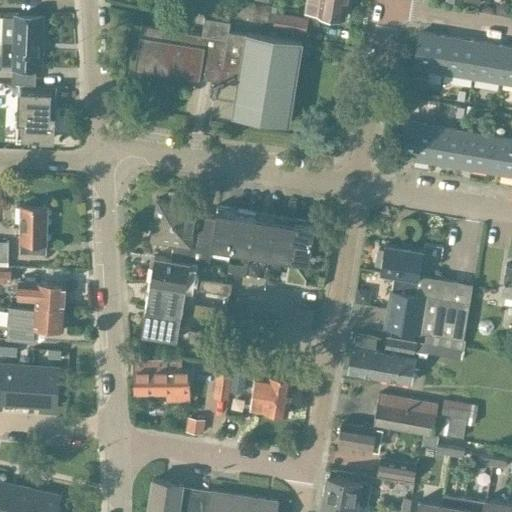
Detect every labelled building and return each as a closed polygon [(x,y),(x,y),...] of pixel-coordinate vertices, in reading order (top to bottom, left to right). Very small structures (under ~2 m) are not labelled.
[(309,0),(308,9),(317,11),(317,12),(344,17),(346,0),(309,0)] [(497,4),(495,10),(507,13),(509,1),(502,0),(497,4)] [(304,32),(306,17),(275,12),(273,27),(304,32)] [(40,68),(42,23),(42,15),(15,14),(13,42),(2,41),(1,64),(12,65),(12,67),(40,68)] [(300,41),(228,30),(230,20),(203,16),(201,33),(141,24),(134,67),(211,79),(210,89),(219,91),(221,80),(238,83),(233,112),(288,121),(300,41)] [(444,71),(450,36),(419,31),(413,66),(444,71)] [(473,76),(479,41),(450,36),(444,71),(473,76)] [(502,81),(508,45),(479,41),(473,76),(502,81)] [(511,82),(511,46),(508,45),(502,81),(511,82)] [(423,93),(426,77),(412,74),(409,91),(423,93)] [(457,90),(456,98),(464,99),(465,91),(465,89),(458,88),(457,90)] [(49,139),(51,90),(18,89),(16,137),(49,139)] [(409,99),(407,108),(416,110),(418,100),(409,99)] [(458,105),(457,113),(465,114),(466,112),(466,106),(458,105)] [(427,159),(436,125),(405,120),(399,155),(427,159)] [(458,165),(463,130),(436,125),(427,159),(458,165)] [(487,169),(492,135),(463,130),(458,165),(487,169)] [(511,173),(511,137),(492,135),(487,169),(511,173)] [(5,177),(3,181),(5,185),(9,187),(13,185),(15,181),(13,177),(9,175),(5,177)] [(211,244),(214,217),(196,214),(198,204),(157,197),(150,239),(173,242),(171,257),(188,261),(189,262),(208,265),(211,244)] [(46,243),(47,205),(20,205),(19,242),(21,242),(20,251),(45,252),(45,243),(46,243)] [(230,247),(236,211),(216,208),(214,217),(211,244),(230,247)] [(249,250),(255,214),(236,211),(230,247),(249,250)] [(269,254),(274,217),(255,214),(249,250),(269,254)] [(288,257),(294,220),(274,217),(269,254),(288,257)] [(294,220),(288,257),(308,260),(314,224),(294,220)] [(0,260),(8,260),(8,240),(0,239),(0,260)] [(378,248),(375,263),(381,264),(380,271),(394,273),(391,289),(390,289),(384,326),(425,333),(463,338),(472,282),(419,273),(423,249),(384,243),(383,249),(378,248)] [(188,261),(171,257),(154,254),(149,282),(185,287),(189,262),(188,261)] [(228,261),(227,268),(233,271),(241,272),(242,263),(228,261)] [(249,265),(248,272),(258,274),(260,263),(250,261),(249,265)] [(511,292),(511,263),(506,263),(501,291),(511,292)] [(0,281),(11,281),(11,265),(0,264),(0,281)] [(286,278),(286,279),(295,280),(297,269),(287,267),(287,269),(286,278)] [(34,304),(64,306),(66,282),(36,280),(36,277),(26,276),(26,279),(20,278),(18,297),(35,299),(34,304)] [(229,294),(232,282),(199,277),(197,289),(229,294)] [(181,313),(185,287),(149,282),(145,308),(181,313)] [(357,287),(355,300),(369,302),(371,289),(357,287)] [(225,320),(227,308),(195,302),(192,315),(225,320)] [(62,330),(64,306),(34,304),(34,308),(8,306),(6,338),(33,340),(33,327),(62,330)] [(176,339),(181,313),(145,308),(140,333),(176,339)] [(221,346),(223,334),(190,329),(188,341),(221,346)] [(353,345),(375,349),(377,338),(355,334),(353,345)] [(386,336),(384,347),(414,352),(414,349),(416,342),(386,336)] [(414,356),(375,349),(353,345),(352,345),(347,371),(410,382),(414,356)] [(32,347),(21,346),(20,355),(31,356),(32,347)] [(44,348),(32,347),(31,356),(43,357),(44,348)] [(181,367),(181,359),(133,360),(134,390),(166,390),(166,399),(189,398),(189,367),(181,367)] [(206,361),(205,369),(217,371),(218,364),(218,363),(206,361)] [(4,362),(0,405),(28,407),(32,364),(4,362)] [(227,398),(232,365),(230,365),(219,363),(218,363),(218,364),(217,371),(213,396),(227,398)] [(32,364),(28,407),(57,409),(60,367),(32,364)] [(228,391),(242,392),(245,367),(232,365),(228,391)] [(286,413),(292,377),(256,371),(250,408),(286,413)] [(441,409),(436,408),(437,402),(378,392),(373,422),(423,431),(432,433),(432,431),(463,437),(465,422),(474,423),(477,403),(444,397),(441,409)] [(187,416),(185,430),(203,432),(206,418),(187,416)] [(373,448),(377,427),(341,421),(337,442),(373,448)] [(422,440),(421,443),(436,446),(437,443),(438,435),(438,434),(436,434),(432,433),(423,431),(423,433),(422,440)] [(449,453),(450,445),(437,443),(436,446),(435,451),(449,453)] [(450,445),(449,453),(463,455),(464,447),(450,445)] [(491,464),(492,456),(479,453),(477,461),(491,464)] [(413,480),(416,462),(380,456),(377,474),(413,480)] [(492,456),(491,464),(505,466),(506,458),(492,456)] [(357,503),(367,504),(370,482),(328,475),(325,497),(357,503)] [(275,511),(277,499),(211,489),(210,491),(181,486),(182,482),(152,477),(147,511),(275,511)] [(0,501),(0,511),(26,511),(32,488),(5,482),(0,501)] [(26,511),(57,511),(59,507),(56,506),(59,495),(33,489),(32,488),(26,511)] [(461,511),(464,496),(443,493),(441,502),(441,503),(439,511),(461,511)] [(401,510),(409,511),(412,497),(404,496),(401,510)] [(483,511),(485,497),(484,497),(484,500),(464,496),(461,511),(483,511)] [(355,511),(357,503),(325,497),(322,511),(355,511)] [(505,511),(507,501),(485,497),(483,511),(505,511)] [(439,511),(441,503),(441,502),(419,499),(416,511),(439,511)]
